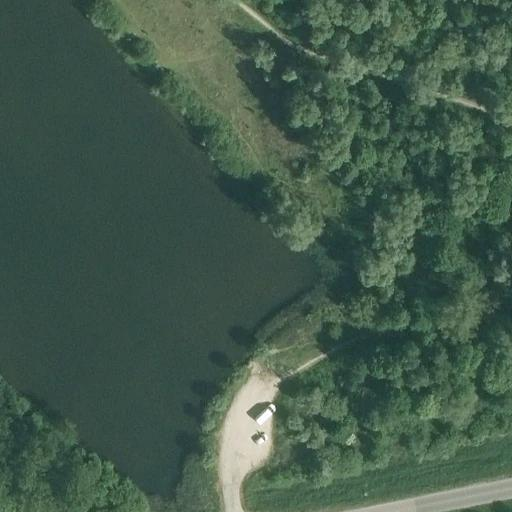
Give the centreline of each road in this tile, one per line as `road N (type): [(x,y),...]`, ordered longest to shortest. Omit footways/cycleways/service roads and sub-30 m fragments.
road 1 (track): [(231,489),(240,435),(288,373),(423,318),(511,300)]
road 2 (track): [(511,118),(313,55),(235,0)]
road 3 (unclassified): [(388,511),(511,487)]
